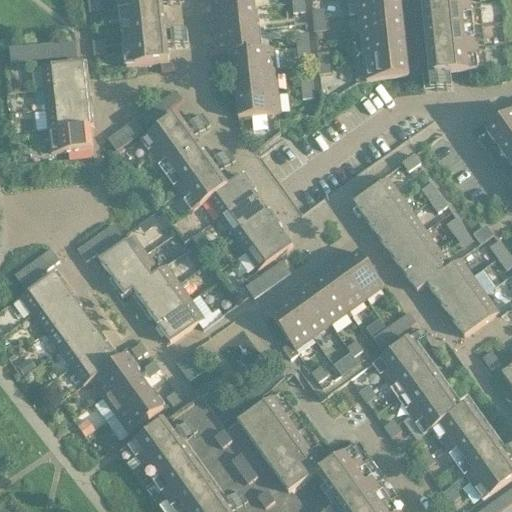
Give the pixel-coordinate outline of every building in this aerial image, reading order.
[(99,0),(89,1),(89,8),(100,7),(99,0)] [(118,0),(122,26),(164,22),(161,0),(118,0)] [(211,0),(213,15),(255,10),(253,0),(211,0)] [(362,42),(357,0),(347,0),(352,43),(362,42)] [(408,80),(402,16),(399,0),(357,0),(362,42),(367,85),(408,80)] [(427,13),(426,0),(399,0),(402,16),(427,13)] [(470,8),(469,0),(426,0),(427,13),(434,78),(460,75),(477,73),(470,8)] [(469,0),(470,8),(480,7),(479,0),(469,0)] [(305,16),(304,5),(294,6),(295,17),(305,16)] [(100,7),(89,8),(90,15),(101,14),(100,7)] [(215,36),(257,31),(255,10),(213,15),(215,36)] [(314,24),(324,23),(323,12),(313,13),(314,24)] [(169,65),(164,22),(122,26),(126,70),(161,67),(162,76),(176,74),(175,65),(169,65)] [(325,34),(324,23),(314,24),(315,35),(325,34)] [(260,53),(260,52),(257,31),(215,36),(217,58),(232,57),(232,56),(260,53)] [(297,38),(299,49),(309,48),(307,37),(297,38)] [(94,51),(105,50),(104,43),(93,44),(94,51)] [(65,46),(66,61),(77,60),(75,45),(65,46)] [(66,61),(65,46),(54,48),(55,62),(66,61)] [(44,63),(55,62),(54,48),(43,49),(44,63)] [(310,58),(309,48),(299,49),(300,60),(310,58)] [(33,64),(44,63),(43,49),(32,50),(33,64)] [(22,65),(33,64),(32,50),(21,51),(22,65)] [(106,57),(105,50),(94,51),(95,58),(106,57)] [(22,65),(21,51),(10,52),(11,66),(22,65)] [(234,78),(276,73),(274,51),(260,52),(260,53),(232,56),(232,57),(234,78)] [(319,67),(329,66),(328,55),(318,56),(319,67)] [(44,92),(86,87),(83,65),(42,69),(44,92)] [(330,77),(329,66),(319,67),(320,78),(330,77)] [(236,99),(278,94),(276,73),(234,78),(236,99)] [(302,81),(303,92),(313,90),(312,80),(302,81)] [(88,109),(86,87),(44,92),(47,113),(88,109)] [(315,101),(313,90),(303,92),(305,102),(315,101)] [(176,94),(167,101),(173,110),(182,103),(176,94)] [(278,94),(236,99),(239,121),(280,116),(278,94)] [(164,116),(173,110),(167,101),(158,107),(164,116)] [(158,107),(149,113),(156,122),(164,116),(158,107)] [(49,135),(91,130),(88,109),(47,113),(49,135)] [(149,113),(140,120),(146,129),(156,122),(149,113)] [(205,116),(185,129),(191,139),(211,126),(205,116)] [(499,153),(511,144),(511,116),(486,135),(493,145),(499,153)] [(166,178),(201,153),(176,117),(141,142),(166,178)] [(135,123),(126,130),(135,142),(144,135),(135,123)] [(91,130),(49,135),(51,157),(93,152),(91,130)] [(126,130),(118,136),(126,148),(135,142),(126,130)] [(484,151),(493,145),(486,135),(477,142),(484,151)] [(108,143),(117,154),(126,148),(118,136),(108,143)] [(511,171),(511,144),(499,153),(511,171)] [(192,214),(208,203),(227,189),(201,153),(166,178),(192,214)] [(421,167),(414,158),(402,166),(409,176),(421,167)] [(241,178),(227,189),(208,203),(220,220),(254,196),(241,178)] [(354,206),(366,224),(401,199),(388,181),(354,206)] [(421,193),(430,205),(439,198),(431,186),(421,193)] [(267,214),(254,196),(220,220),(233,238),(267,214)] [(447,210),(439,198),(430,205),(438,217),(447,210)] [(366,224),(379,241),(413,217),(401,199),(366,224)] [(245,255),(279,231),(267,214),(233,238),(245,255)] [(379,241),(392,259),(426,235),(413,217),(379,241)] [(446,228),(455,240),(464,233),(456,222),(446,228)] [(105,234),(113,246),(123,240),(114,228),(105,234)] [(486,228),(473,238),(481,247),(493,238),(486,228)] [(292,249),(279,231),(245,255),(258,273),(292,249)] [(473,245),(464,233),(455,240),(463,252),(473,245)] [(105,234),(96,240),(104,252),(113,246),(105,234)] [(392,259),(404,277),(438,252),(426,235),(392,259)] [(112,281),(146,257),(133,239),(99,263),(112,281)] [(96,240),(87,247),(95,259),(104,252),(96,240)] [(490,251),(498,262),(507,256),(499,244),(490,251)] [(86,265),(95,259),(87,247),(78,253),(86,265)] [(417,295),(427,287),(451,270),(450,269),(438,252),(404,277),(417,295)] [(42,259),(51,271),(59,264),(51,253),(42,259)] [(341,268),(366,302),(384,289),(359,255),(341,268)] [(511,270),(511,261),(507,256),(498,262),(506,274),(511,270)] [(125,299),(133,294),(132,293),(159,274),(158,274),(146,257),(112,281),(125,299)] [(42,259),(33,266),(42,277),(51,271),(42,259)] [(460,262),(450,269),(451,270),(427,287),(439,305),(473,280),(460,262)] [(273,271),(282,282),(291,276),(282,264),(273,271)] [(33,266),(24,272),(33,284),(42,277),(33,266)] [(366,302),(341,268),(324,281),(348,315),(366,302)] [(133,294),(145,311),(179,287),(166,269),(158,274),(159,274),(132,293),(133,294)] [(273,271),(264,277),(273,289),(282,282),(273,271)] [(24,290),(33,284),(24,272),(15,279),(24,290)] [(33,318),(67,294),(54,276),(20,300),(33,318)] [(264,277),(255,284),(264,295),(273,289),(264,277)] [(486,298),(473,280),(439,305),(452,322),(486,298)] [(348,315),(324,281),(306,293),(330,328),(348,315)] [(254,302),(264,295),(255,284),(246,290),(254,302)] [(191,304),(179,287),(145,311),(157,328),(191,304)] [(330,328),(306,293),(289,306),(313,340),(330,328)] [(67,294),(33,318),(46,336),(80,312),(67,294)] [(486,298),(452,322),(465,340),(499,316),(486,298)] [(204,322),(191,304),(157,328),(170,347),(204,322)] [(271,319),(290,346),(295,353),(313,340),(289,306),(271,319)] [(59,353),(93,329),(80,312),(46,336),(59,353)] [(409,316),(400,323),(406,331),(415,325),(409,316)] [(406,331),(400,323),(391,329),(398,338),(406,331)] [(71,371),(105,347),(93,329),(59,353),(71,371)] [(391,329),(382,336),(389,344),(398,338),(391,329)] [(380,351),(389,344),(382,336),(374,342),(380,351)] [(424,438),(432,432),(459,413),(459,412),(408,341),(373,366),(424,438)] [(239,371),(259,353),(251,344),(231,362),(239,371)] [(347,351),(354,360),(363,354),(356,344),(347,351)] [(138,362),(147,355),(141,346),(132,353),(138,362)] [(295,353),(290,346),(283,351),(291,363),(299,357),(295,353)] [(118,364),(117,364),(105,347),(71,371),(84,389),(92,383),(91,383),(118,364)] [(492,355),(483,361),(491,373),(501,366),(492,355)] [(183,374),(195,365),(188,356),(176,365),(183,374)] [(350,357),(344,362),(351,372),(358,367),(350,357)] [(104,401),(138,376),(125,358),(117,364),(118,364),(91,383),(92,383),(104,401)] [(151,380),(160,373),(154,364),(145,371),(151,380)] [(201,375),(195,365),(183,374),(189,383),(201,375)] [(318,385),(327,379),(320,370),(312,377),(318,385)] [(511,391),(511,370),(502,377),(511,391)] [(117,418),(151,394),(138,376),(104,401),(117,418)] [(363,401),(372,394),(368,388),(359,395),(363,401)] [(151,394),(117,418),(130,436),(164,412),(151,394)] [(377,400),(372,394),(363,401),(367,407),(377,400)] [(167,401),(173,410),(182,404),(176,395),(167,401)] [(405,511),(397,500),(359,447),(332,467),(281,396),(226,435),(201,400),(121,457),(160,511),(405,511)] [(511,470),(466,407),(459,412),(459,413),(432,432),(483,503),(511,482),(511,470)] [(88,422),(78,429),(86,439),(95,433),(88,422)] [(388,436),(397,429),(393,423),(384,430),(388,436)] [(402,435),(397,429),(388,436),(393,442),(402,435)] [(422,466),(431,460),(427,454),(418,461),(422,466)] [(431,460),(422,466),(426,472),(435,466),(431,460)] [(447,501),(456,495),(452,489),(443,495),(447,501)] [(456,495),(447,501),(451,507),(460,501),(456,495)] [(504,498),(496,504),(501,511),(503,511),(511,507),(504,498)]
